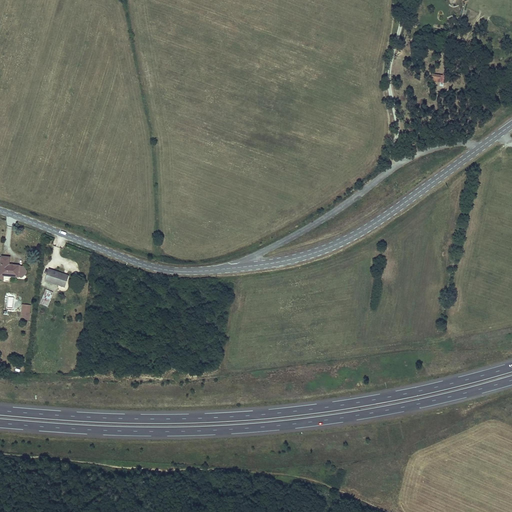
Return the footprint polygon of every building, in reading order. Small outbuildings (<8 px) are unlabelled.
[(439,82),(440,75),(431,74),(430,81),(439,82)] [(25,273),(26,270),(22,266),(11,265),(11,266),(8,266),(8,264),(9,257),(1,256),(1,257),(0,265),(0,274),(3,275),(21,277),(25,273)] [(66,281),(60,278),(62,274),(49,268),(44,280),(63,288),(66,281)] [(53,293),(46,290),(40,304),(48,307),(53,293)] [(28,320),(29,306),(23,305),(23,312),(20,312),(19,319),(28,320)]
